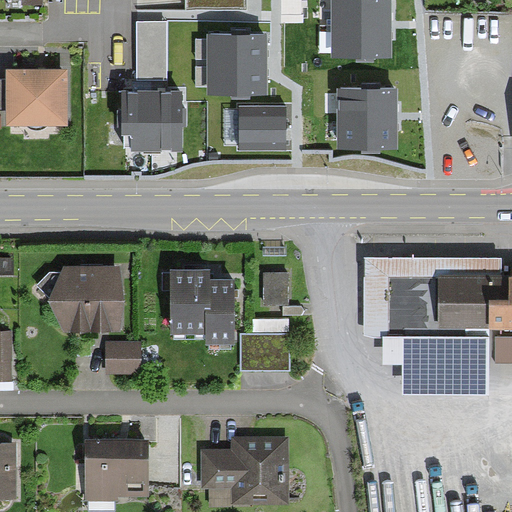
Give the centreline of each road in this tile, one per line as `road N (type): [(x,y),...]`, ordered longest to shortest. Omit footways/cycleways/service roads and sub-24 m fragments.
road 1 (secondary): [(511,206),(0,209)]
road 2 (residential): [(330,421),(302,400),(0,401)]
road 3 (residential): [(0,31),(125,29)]
